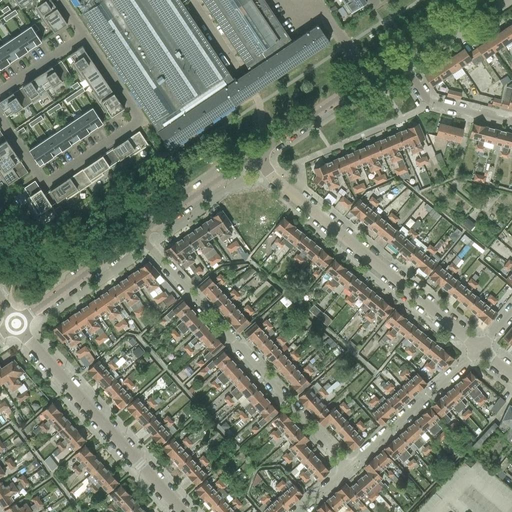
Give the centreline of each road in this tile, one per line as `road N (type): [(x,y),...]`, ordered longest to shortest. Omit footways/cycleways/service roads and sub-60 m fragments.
road 1 (residential): [(346,469),(139,235)]
road 2 (residential): [(84,33),(141,118),(44,183),(0,116)]
road 3 (residential): [(480,349),(295,199),(255,154)]
road 4 (residential): [(182,511),(15,324)]
road 5 (residential): [(480,349),(346,469)]
road 6 (tertiary): [(255,154),(397,57)]
road 7 (tertiary): [(15,324),(139,235)]
road 8 (tertiary): [(139,235),(255,154)]
